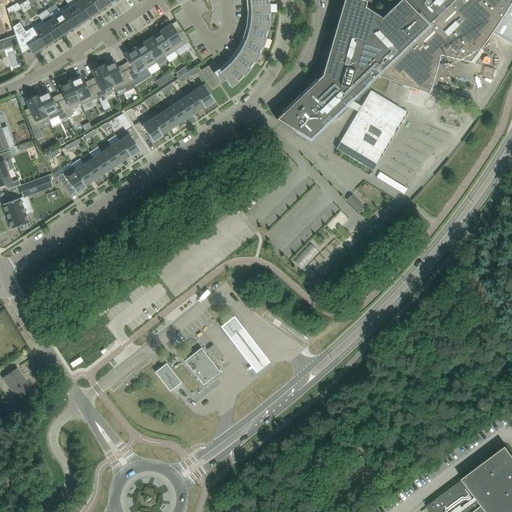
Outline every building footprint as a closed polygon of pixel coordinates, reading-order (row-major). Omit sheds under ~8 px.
[(77,0),(74,0),(68,4),(80,23),(88,17),(78,1),(77,0)] [(79,0),(78,1),(88,17),(97,11),(89,0),(79,0)] [(108,0),(89,0),(97,11),(111,3),(108,0)] [(249,27),(245,40),(238,52),(230,63),(220,72),(214,62),(201,70),(213,88),(224,81),(230,88),(238,82),(244,77),(250,69),(255,63),(259,56),(263,47),(266,39),(268,31),(269,22),(269,13),(269,5),(268,0),(249,0),(250,13),(249,27)] [(347,0),(322,76),(276,119),(310,139),(311,138),(346,104),(351,100),(376,75),(429,94),(429,93),(433,81),(437,68),(440,55),(470,62),(482,47),(491,34),(511,46),(511,44),(511,2),(511,0),(400,0),(382,18),(353,0),(347,0)] [(68,4),(59,10),(71,28),(80,23),(68,4)] [(58,9),(50,15),(52,18),(62,34),(71,28),(59,10),(58,9)] [(0,11),(0,24),(1,24),(5,37),(14,34),(6,10),(0,11)] [(52,18),(43,24),(54,40),(62,34),(52,18)] [(42,21),(33,27),(45,46),(54,40),(43,24),(42,21)] [(20,23),(13,27),(15,35),(18,44),(22,54),(22,53),(30,48),(33,53),(45,46),(33,27),(26,32),(20,23)] [(161,31),(175,51),(189,42),(182,31),(177,34),(171,24),(161,31)] [(163,53),(162,53),(165,57),(175,51),(161,31),(161,32),(153,38),(163,53)] [(15,35),(4,39),(7,48),(18,44),(15,35)] [(162,53),(163,53),(153,38),(144,43),(154,59),(162,53)] [(154,59),(144,43),(135,49),(134,48),(147,69),(157,63),(154,59)] [(147,69),(134,48),(124,54),(132,66),(125,71),(132,82),(139,77),(138,75),(147,69)] [(103,65),(114,90),(132,82),(125,71),(120,73),(114,61),(103,65)] [(92,86),(98,98),(114,90),(103,65),(92,70),(98,83),(92,86)] [(178,78),(188,72),(184,67),(175,73),(177,75),(176,76),(178,78)] [(173,78),(169,72),(165,76),(168,81),(173,78)] [(70,81),(81,105),(98,98),(92,86),(87,89),(81,76),(70,81)] [(168,81),(165,76),(160,79),(164,85),(168,81)] [(59,101),(65,113),(67,117),(73,114),(71,110),(81,105),(70,81),(59,86),(65,99),(59,101)] [(214,101),(202,83),(192,89),(194,91),(204,107),(204,108),(214,101)] [(358,112),(336,149),(373,171),(408,113),(371,90),(361,106),(351,100),(346,104),(358,112)] [(37,95),(37,96),(48,121),(65,113),(59,101),(54,104),(48,91),(38,96),(37,95)] [(204,107),(194,91),(185,97),(196,112),(204,107)] [(48,121),(37,96),(26,101),(32,114),(26,117),(32,128),(48,121)] [(196,112),(185,97),(177,102),(187,118),(196,112)] [(187,118),(177,102),(168,108),(179,123),(187,118)] [(179,123),(168,108),(160,114),(170,129),(179,123)] [(132,122),(137,119),(130,109),(125,112),(132,122)] [(170,129),(160,114),(152,119),(151,119),(162,135),(170,129)] [(162,135),(151,119),(152,119),(149,115),(134,125),(141,136),(146,133),(153,142),(162,136),(162,135)] [(15,147),(7,126),(2,128),(0,128),(0,151),(9,148),(10,148),(15,147)] [(139,138),(132,127),(117,137),(119,141),(120,141),(130,156),(130,157),(140,151),(134,141),(139,138)] [(130,156),(120,141),(119,141),(111,147),(121,162),(130,156)] [(121,162),(111,147),(102,153),(112,168),(121,162)] [(0,186),(5,185),(7,190),(20,185),(18,180),(11,182),(4,161),(11,159),(8,151),(0,154),(0,186)] [(49,153),(44,156),(47,161),(52,158),(49,153)] [(112,168),(102,153),(93,158),(103,174),(112,168)] [(103,174),(93,158),(84,164),(94,180),(103,174)] [(94,180),(84,164),(75,170),(85,186),(94,180)] [(85,186),(75,170),(72,166),(57,176),(64,187),(69,184),(76,194),(86,187),(85,186)] [(376,177),(404,194),(407,189),(380,172),(376,177)] [(49,175),(19,186),(23,197),(53,186),(49,175)] [(20,198),(3,204),(12,229),(29,223),(20,198)] [(362,207),(358,202),(353,206),(358,211),(362,207)] [(234,315),(220,326),(256,372),(270,362),(234,315)] [(184,361),(203,385),(219,372),(201,348),(184,361)] [(155,372),(170,391),(176,386),(179,383),(165,364),(162,367),(155,372)] [(17,368),(2,378),(17,400),(32,389),(17,368)] [(426,507),(429,511),(511,511),(511,455),(506,448),(426,507)]
